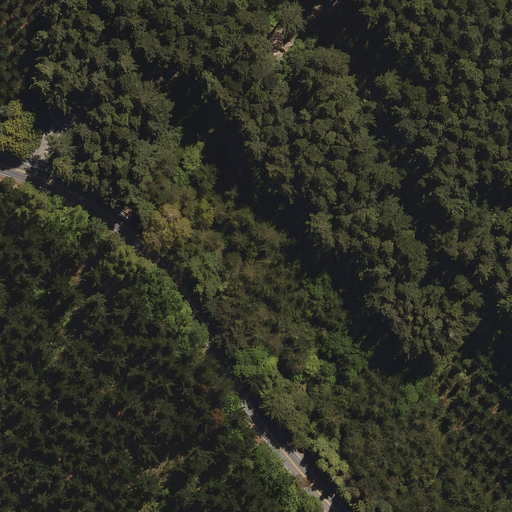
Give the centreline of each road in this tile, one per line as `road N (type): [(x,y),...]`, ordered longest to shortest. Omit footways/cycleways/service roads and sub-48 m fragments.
road 1 (secondary): [(337,511),(262,423),(165,263),(68,188),(0,165)]
road 2 (track): [(20,170),(78,106),(144,76),(282,35),(329,0)]
